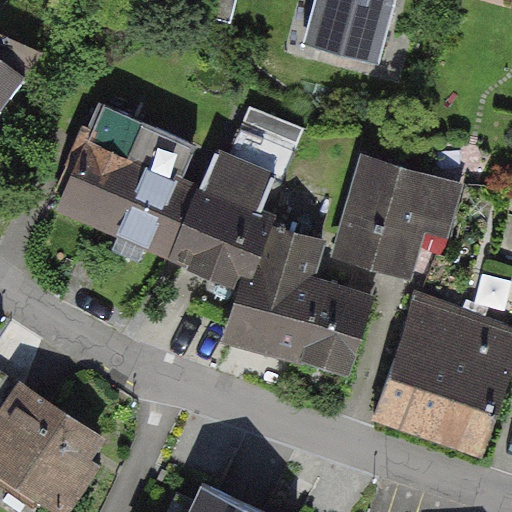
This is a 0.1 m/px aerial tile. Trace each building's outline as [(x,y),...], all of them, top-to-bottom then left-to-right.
[(237,6),(212,0),(211,0),(207,17),(232,23),(237,6)] [(381,64),(397,0),(317,0),(306,44),(381,64)] [(511,0),(465,0),(461,18),(511,31),(511,0)] [(0,108),(30,70),(0,47),(0,108)] [(64,206),(96,221),(123,159),(127,161),(145,121),(108,104),(94,130),(88,128),(59,190),(69,195),(64,206)] [(174,257),(249,285),(271,219),(262,214),(276,179),(283,182),(308,129),(252,109),(232,157),(217,153),(202,191),(174,257)] [(96,221),(174,257),(202,191),(182,182),(198,145),(145,121),(127,161),(123,159),(96,221)] [(458,189),(367,162),(340,251),(407,270),(421,223),(445,230),(458,189)] [(232,335),(303,356),(327,285),(311,280),(321,241),(270,228),(249,285),(232,335)] [(303,356),(346,370),(373,299),(327,285),(303,356)] [(408,330),(376,415),(483,452),(511,373),(511,369),(511,333),(418,295),(408,330)] [(73,511),(119,437),(19,377),(0,409),(0,491),(34,511),(73,511)] [(278,511),(209,477),(191,511),(278,511)]
